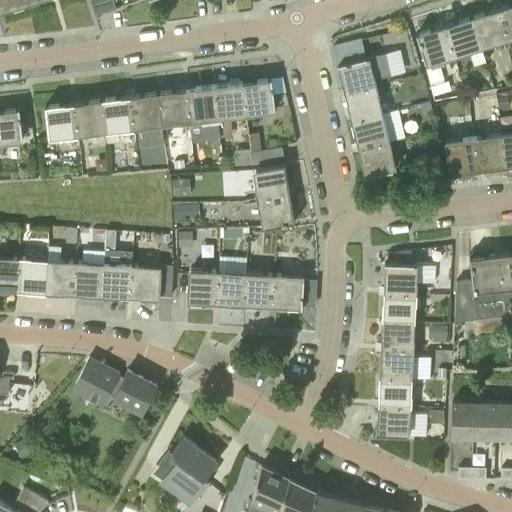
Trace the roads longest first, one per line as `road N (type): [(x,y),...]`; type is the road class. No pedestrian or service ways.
road 1 (residential): [(300,425),(157,356),(0,332)]
road 2 (residential): [(0,62),(296,20)]
road 3 (residential): [(511,509),(423,483),(300,425)]
road 4 (residential): [(300,425),(329,345),(340,220)]
road 5 (residential): [(340,220),(296,20)]
road 6 (residential): [(340,220),(511,201)]
